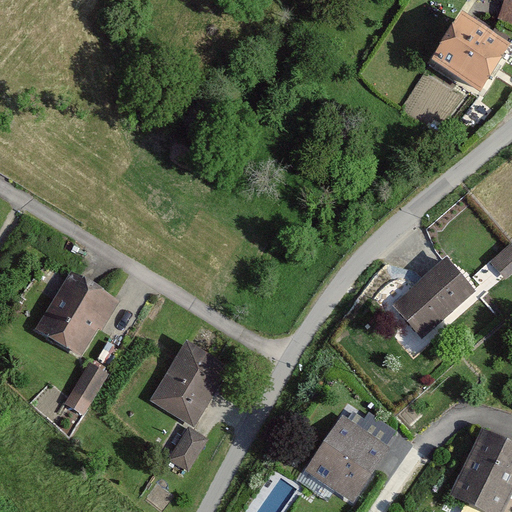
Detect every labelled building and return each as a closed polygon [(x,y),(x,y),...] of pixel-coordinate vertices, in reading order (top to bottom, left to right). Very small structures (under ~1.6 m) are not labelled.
[(511,0),(509,0),(502,16),(511,20),(511,0)] [(511,48),(471,21),(440,68),(491,101),(511,69),(511,48)] [(511,289),(511,244),(489,264),(511,290),(511,289)] [(422,343),(475,294),(446,263),(393,311),(422,343)] [(84,362),(118,305),(72,278),(38,335),(84,362)] [(195,431),(230,372),(187,347),(152,406),(195,431)] [(68,398),(89,410),(106,381),(86,369),(68,398)] [(345,419),(309,475),(359,506),(394,450),(345,419)] [(511,442),(483,429),(451,498),(479,511),(505,511),(511,499),(511,442)] [(166,466),(188,478),(207,446),(185,433),(166,466)]
